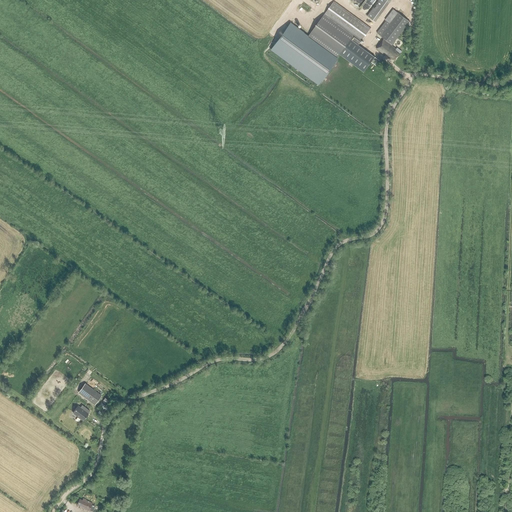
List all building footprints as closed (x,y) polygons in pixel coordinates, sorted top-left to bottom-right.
[(376,22),(390,0),(377,0),(367,16),(376,22)] [(389,59),(390,57),(395,61),(400,54),(395,50),(396,49),(392,46),(409,21),(398,13),(390,23),(386,21),(377,33),(384,38),(376,49),(389,59)] [(364,38),(353,30),(350,34),(324,15),(308,37),(289,24),(270,49),(318,84),(337,59),(336,58),(339,54),(364,72),(375,57),(358,45),(364,38)] [(95,405),(102,396),(85,383),(78,393),(95,405)] [(109,401),(105,398),(98,407),(102,411),(109,401)] [(82,405),(80,408),(78,406),(73,413),(83,420),(88,414),(90,411),(82,405)] [(80,499),(77,505),(89,511),(89,510),(93,511),(95,506),(92,505),(92,503),(86,500),(83,498),(82,500),(80,499)]
